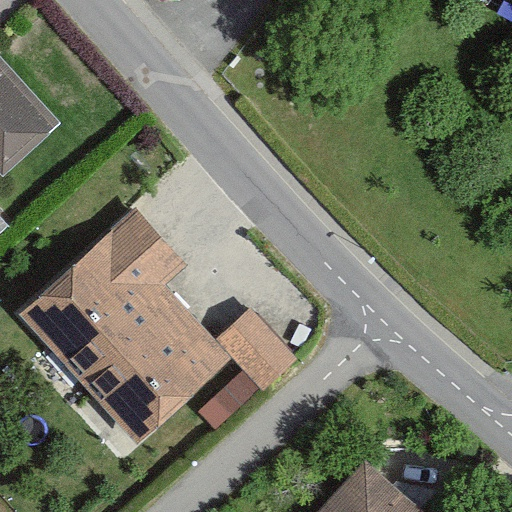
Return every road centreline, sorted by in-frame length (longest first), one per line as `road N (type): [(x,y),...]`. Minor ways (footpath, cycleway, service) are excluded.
road 1 (residential): [(384,325),(95,0)]
road 2 (residential): [(174,511),(384,325)]
road 3 (residential): [(511,434),(384,325)]
